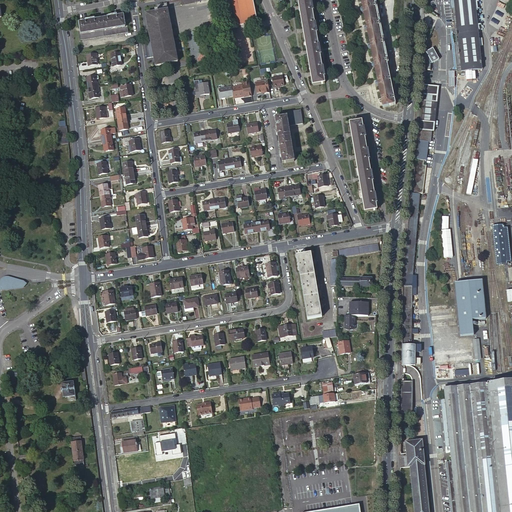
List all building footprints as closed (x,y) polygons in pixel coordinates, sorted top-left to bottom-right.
[(232,0),(237,26),(258,22),(253,0),(232,0)] [(297,0),(313,86),(325,84),(324,77),(325,77),(324,67),(322,67),(320,55),(321,55),(320,45),(318,45),(316,33),(318,33),(316,23),(314,23),(312,11),(314,11),(312,1),(310,1),(310,0),(297,0)] [(383,107),(393,105),(371,0),(360,0),(362,7),(363,12),(366,25),(367,30),(370,43),(371,49),(373,62),(375,67),(377,80),(378,85),(381,99),(382,103),(383,107)] [(452,44),(455,75),(481,73),(473,0),(445,0),(447,12),(452,11),(455,40),(454,40),(454,44),(452,44)] [(154,57),(156,66),(178,62),(167,4),(157,6),(158,11),(155,11),(155,12),(146,14),(151,39),(154,57)] [(79,35),(80,40),(128,33),(127,27),(125,27),(123,14),(79,21),(81,35),(79,35)] [(154,57),(151,39),(144,41),(148,58),(154,57)] [(428,57),(424,58),(427,64),(439,58),(433,46),(425,50),(428,57)] [(113,67),(120,66),(119,64),(121,63),(120,57),(120,53),(111,54),(113,67)] [(87,56),(88,65),(90,64),(91,66),(97,65),(96,59),(97,58),(97,54),(87,56)] [(179,68),(181,80),(190,78),(187,66),(179,68)] [(87,80),(89,88),(99,87),(98,83),(97,83),(95,76),(89,77),(89,79),(87,80)] [(284,86),(283,76),(272,78),(274,87),(284,86)] [(270,93),(268,81),(255,83),(257,93),(264,92),(265,94),(270,93)] [(209,94),(207,82),(198,84),(199,87),(195,88),(196,97),(201,96),(200,95),(204,94),(209,94)] [(232,88),(233,97),(234,99),(241,98),(240,97),(242,96),(242,97),(244,97),(244,98),(252,97),(249,83),(242,85),(242,87),(232,88)] [(420,116),(416,144),(427,145),(429,135),(433,135),(438,90),(428,89),(429,84),(423,84),(420,116)] [(133,96),(133,94),(131,85),(121,87),(122,91),(123,91),(124,92),(124,97),(133,96)] [(99,87),(89,88),(90,97),(92,97),(93,99),(99,98),(98,91),(99,91),(99,87)] [(233,97),(232,88),(219,90),(220,99),(233,97)] [(112,103),(119,102),(118,95),(111,96),(112,103)] [(96,109),(98,120),(108,118),(107,112),(106,111),(106,107),(96,109)] [(118,120),(127,119),(125,110),(123,110),(123,109),(116,110),(118,120)] [(281,154),(283,164),(295,162),(289,126),(303,124),(301,110),(278,114),(279,118),(275,119),(277,129),(275,129),(276,132),(277,132),(280,151),(279,151),(279,154),(281,154)] [(128,130),(127,119),(118,120),(120,131),(128,130)] [(227,125),(228,132),(230,131),(231,133),(239,132),(238,122),(234,123),(234,124),(227,125)] [(350,124),(365,212),(377,210),(376,204),(377,204),(376,194),(374,194),(372,182),(374,182),(372,172),(370,172),(368,160),(370,160),(368,150),(367,150),(365,138),(366,138),(365,128),(363,128),(362,122),(350,124)] [(256,131),(258,130),(257,123),(246,125),(248,134),(257,132),(256,131)] [(68,142),(66,126),(59,127),(61,143),(68,142)] [(101,131),(103,141),(112,140),(111,134),(115,134),(114,129),(101,131)] [(209,130),(205,131),(206,141),(215,140),(215,138),(217,137),(216,131),(209,132),(209,130)] [(206,141),(205,131),(201,132),(201,133),(194,134),(195,141),(197,141),(198,143),(206,141)] [(162,135),(160,135),(162,144),(172,142),(171,138),(170,138),(169,132),(162,133),(162,135)] [(112,140),(103,141),(104,150),(106,150),(107,152),(113,151),(112,140)] [(141,151),(140,149),(139,140),(129,141),(130,146),(129,146),(130,152),(141,151)] [(427,145),(416,144),(414,161),(425,162),(427,145)] [(251,149),(252,155),(254,155),(254,157),(263,155),(261,147),(251,149)] [(180,163),(179,158),(178,150),(171,151),(171,153),(169,153),(171,164),(180,163)] [(194,159),(195,165),(197,165),(198,167),(206,165),(205,157),(194,159)] [(222,171),(230,169),(229,159),(225,160),(225,161),(218,163),(219,169),(221,169),(222,171)] [(229,159),(230,169),(239,168),(239,166),(241,165),(239,159),(233,160),(233,159),(229,159)] [(425,162),(414,161),(413,166),(410,196),(422,197),(425,162)] [(99,166),(97,167),(99,176),(107,174),(106,163),(99,164),(99,166)] [(125,175),(133,173),(132,164),(130,165),(130,163),(123,164),(125,175)] [(168,173),(169,182),(171,182),(172,184),(178,182),(177,176),(179,176),(178,171),(168,173)] [(135,184),(133,173),(125,175),(127,185),(135,184)] [(325,178),(325,176),(318,177),(319,184),(316,184),(317,188),(329,186),(327,177),(325,178)] [(98,186),(100,197),(110,195),(110,191),(108,191),(107,185),(98,186)] [(288,187),(290,197),(299,195),(299,193),(301,193),(299,186),(293,188),(293,186),(288,187)] [(281,198),(290,197),(288,187),(284,187),(284,189),(278,190),(279,197),(281,196),(281,198)] [(258,199),(258,201),(267,199),(265,189),(261,190),(261,191),(255,192),(256,199),(258,199)] [(138,206),(145,204),(144,202),(146,202),(145,193),(135,195),(136,199),(137,199),(138,206)] [(110,195),(100,197),(102,208),(111,206),(109,199),(111,199),(110,195)] [(316,209),(323,208),(322,206),(324,205),(323,196),(314,198),(316,209)] [(410,196),(408,217),(417,218),(419,197),(410,196)] [(237,200),(238,206),(240,206),(240,208),(249,207),(248,198),(242,199),(237,200)] [(215,210),(213,199),(209,200),(210,202),(203,203),(204,209),(206,209),(206,211),(215,210)] [(217,199),(213,199),(215,210),(224,208),(223,206),(226,206),(224,199),(218,200),(217,199)] [(171,204),(169,204),(170,213),(180,211),(180,207),(178,207),(177,201),(171,202),(171,204)] [(329,221),(330,227),(339,226),(337,215),(336,215),(335,210),(327,211),(328,216),(327,216),(328,221),(329,221)] [(278,216),(279,224),(290,223),(289,214),(278,216)] [(137,227),(146,226),(145,217),(143,218),(142,216),(136,217),(137,227)] [(297,216),(299,226),(310,224),(308,216),(302,217),(301,216),(297,216)] [(404,257),(413,258),(417,218),(408,217),(408,225),(407,229),(404,257)] [(102,221),(100,221),(101,230),(111,228),(111,224),(109,224),(108,218),(101,219),(102,221)] [(193,230),(192,226),(191,219),(184,220),(184,222),(183,222),(184,231),(193,230)] [(268,222),(256,224),(257,232),(268,231),(267,229),(269,228),(268,222)] [(257,232),(256,224),(248,225),(247,223),(244,223),(245,226),(243,226),(244,232),(246,232),(247,234),(257,232)] [(223,234),(232,232),(232,230),(234,230),(232,224),(222,225),(223,234)] [(147,235),(146,226),(137,227),(139,238),(146,237),(146,235),(147,235)] [(207,239),(207,241),(216,240),(214,230),(210,230),(211,232),(204,233),(205,240),(207,239)] [(491,232),(494,271),(505,270),(502,230),(491,232)] [(98,238),(100,247),(102,246),(102,248),(109,247),(108,241),(109,240),(108,236),(98,238)] [(180,251),(180,253),(187,252),(186,245),(187,245),(186,240),(176,242),(178,251),(180,251)] [(341,258),(380,251),(379,244),(340,251),(341,258)] [(145,259),(152,258),(151,256),(153,256),(152,247),(142,249),(143,253),(144,253),(145,259)] [(106,255),(108,266),(116,264),(114,254),(106,255)] [(297,256),(307,319),(322,317),(311,254),(297,256)] [(403,278),(412,278),(413,258),(404,257),(403,278)] [(266,265),(268,278),(277,277),(275,263),(266,265)] [(236,269),(238,278),(249,276),(248,267),(236,269)] [(220,273),(222,286),(231,285),(229,271),(220,273)] [(189,277),(191,286),(203,284),(202,275),(189,277)] [(0,288),(19,286),(21,286),(23,286),(24,284),(24,281),(22,280),(16,278),(16,279),(12,278),(9,277),(7,277),(6,277),(4,277),(2,278),(1,279),(0,281),(0,288)] [(170,280),(171,289),(184,287),(182,278),(170,280)] [(341,278),(341,286),(360,286),(360,287),(372,287),(372,278),(360,278),(341,278)] [(150,284),(152,298),(161,296),(159,283),(150,284)] [(268,285),(269,289),(270,289),(272,295),(280,294),(278,283),(268,285)] [(122,301),(130,300),(130,297),(134,296),(132,287),(128,288),(127,286),(125,287),(125,288),(123,289),(120,289),(122,301)] [(246,291),(247,299),(258,298),(257,289),(246,291)] [(104,292),(106,306),(115,304),(113,291),(104,292)] [(227,304),(238,302),(236,293),(225,295),(227,304)] [(413,293),(402,293),(402,303),(401,369),(417,370),(417,350),(412,350),(413,293)] [(204,298),(205,306),(218,303),(217,295),(204,298)] [(186,309),(187,309),(194,307),(199,307),(198,299),(185,301),(186,309)] [(354,316),(368,316),(368,303),(350,302),(349,316),(354,316)] [(166,305),(167,314),(178,312),(176,303),(166,305)] [(148,314),(148,316),(157,314),(156,306),(145,308),(146,314),(148,314)] [(125,313),(126,319),(126,321),(137,319),(135,310),(134,311),(134,308),(126,309),(126,312),(124,312),(125,313)] [(106,312),(107,321),(109,321),(109,323),(113,322),(116,322),(114,311),(106,312)] [(349,316),(345,316),(344,329),(352,329),(353,320),(354,321),(354,316),(349,316)] [(280,338),(283,338),(292,336),(291,330),(290,325),(282,327),(282,329),(278,330),(280,338)] [(228,330),(230,341),(245,338),(243,329),(232,331),(232,330),(228,330)] [(255,331),(257,342),(266,341),(264,330),(255,331)] [(322,332),(323,339),(336,337),(335,330),(322,332)] [(216,337),(214,338),(216,347),(224,345),(223,334),(216,335),(216,337)] [(192,347),(193,347),(201,346),(203,345),(202,336),(195,338),(195,336),(191,337),(191,340),(192,346),(192,347)] [(175,344),(173,345),(174,354),(183,352),(181,341),(174,342),(175,344)] [(350,353),(348,341),(338,343),(340,354),(350,353)] [(150,345),(151,354),(162,352),(160,342),(156,343),(156,344),(150,345)] [(314,357),(312,347),(300,349),(302,359),(314,357)] [(132,349),(134,361),(142,359),(140,348),(132,349)] [(111,357),(109,357),(110,366),(119,364),(117,353),(111,355),(111,357)] [(292,364),(290,353),(278,354),(280,365),(292,364)] [(268,362),(267,356),(267,354),(252,356),(254,367),(268,365),(268,362)] [(245,368),(244,357),(229,360),(231,371),(245,368)] [(221,374),(220,363),(207,365),(209,376),(221,374)] [(196,375),(195,365),(183,367),(185,377),(196,375)] [(160,371),(162,381),(169,380),(174,379),(172,369),(160,371)] [(369,373),(356,375),(352,375),(354,385),(370,383),(369,373)] [(123,378),(122,374),(113,375),(114,386),(127,384),(126,377),(123,378)] [(69,399),(75,398),(73,379),(61,381),(63,396),(69,396),(69,399)] [(409,379),(401,380),(401,398),(400,419),(413,419),(414,387),(411,388),(411,382),(409,379)] [(333,392),(332,381),(322,383),(324,394),(333,392)] [(511,511),(511,382),(443,390),(449,448),(455,511),(511,511)] [(290,403),(288,393),(283,394),(279,395),(279,393),(272,395),(273,406),(278,405),(278,406),(284,406),(284,404),(290,403)] [(334,394),(323,395),(323,397),(324,399),(324,403),(335,402),(335,400),(334,394)] [(252,410),(250,398),(247,399),(247,400),(243,400),(239,401),(241,411),(252,410)] [(217,413),(215,402),(209,403),(210,404),(208,404),(203,405),(205,415),(217,413)] [(174,406),(159,408),(162,423),(176,421),(174,406)] [(137,409),(130,410),(111,413),(112,419),(131,415),(138,414),(137,409)] [(133,433),(146,431),(144,420),(131,423),(133,433)] [(137,450),(135,436),(122,439),(124,452),(137,450)] [(71,439),(73,453),(83,451),(81,438),(71,439)] [(426,511),(419,442),(403,443),(404,455),(400,455),(400,469),(407,468),(411,511),(426,511)] [(455,511),(449,448),(443,449),(448,511),(455,511)] [(83,451),(73,453),(75,466),(84,465),(83,451)] [(165,497),(164,489),(150,491),(151,499),(165,497)]
